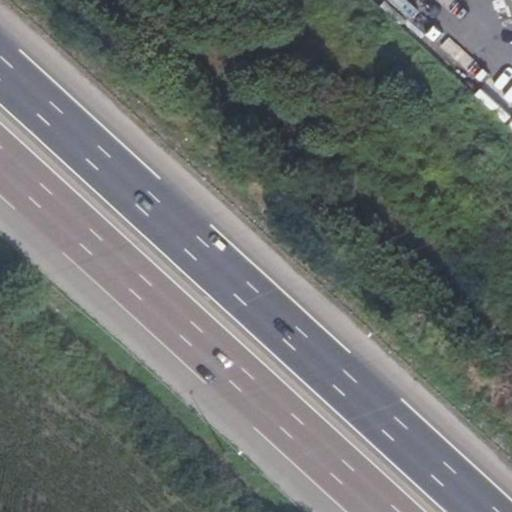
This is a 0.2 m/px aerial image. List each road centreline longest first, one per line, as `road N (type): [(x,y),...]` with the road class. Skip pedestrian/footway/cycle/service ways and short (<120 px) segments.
road 1 (motorway): [(479,511),(0,77)]
road 2 (motorway): [(0,165),(380,511)]
